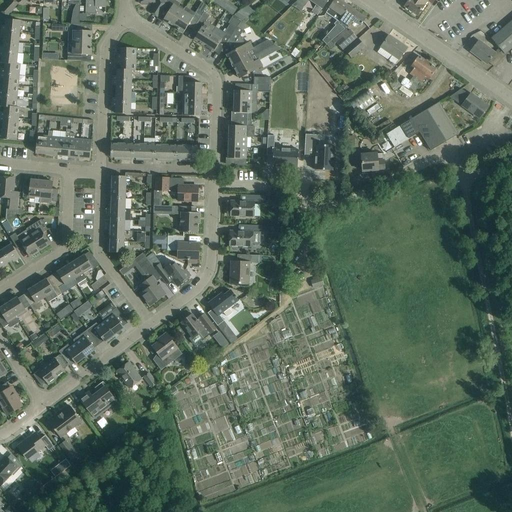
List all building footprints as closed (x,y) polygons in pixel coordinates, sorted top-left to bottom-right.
[(10,0),(1,10),(6,16),(18,3),(14,0),(10,0)] [(86,0),(86,14),(96,14),(96,5),(106,5),(105,12),(106,12),(106,0),(86,0)] [(159,0),(151,13),(157,17),(165,4),(159,0)] [(169,11),(163,20),(169,24),(170,23),(174,26),(183,11),(178,7),(180,3),(176,0),(175,0),(168,0),(164,8),(169,11)] [(226,0),(214,0),(213,2),(225,9),(230,2),(226,0)] [(297,0),(292,5),(301,11),(308,0),(297,0)] [(310,0),(311,0),(317,4),(312,12),(318,16),(324,5),(328,0),(310,0)] [(331,30),(327,35),(323,40),(327,44),(332,40),(345,29),(342,26),(339,23),(341,22),(340,21),(350,7),(340,0),(334,0),(326,12),(337,20),(334,24),(336,25),(331,30)] [(408,0),(404,6),(417,15),(425,4),(427,1),(432,4),(434,0),(408,0)] [(183,11),(174,26),(178,28),(177,29),(183,33),(189,24),(194,27),(201,16),(186,7),(183,11)] [(366,17),(350,7),(340,21),(341,22),(339,23),(342,26),(347,29),(352,21),(360,26),(361,24),(362,24),(363,22),(362,22),(366,17)] [(245,23),(252,16),(241,9),(234,15),(245,23)] [(199,31),(194,40),(204,46),(216,27),(206,21),(210,15),(204,12),(201,16),(194,27),(199,31)] [(236,28),(241,21),(233,16),(229,23),(231,25),(236,28)] [(2,25),(1,30),(20,32),(21,21),(6,19),(5,26),(2,25)] [(511,20),(491,38),(498,46),(501,50),(505,54),(511,47),(511,20)] [(236,28),(229,40),(235,44),(241,35),(244,30),(241,28),(244,23),(241,21),(236,28)] [(91,43),(91,38),(92,38),(92,31),(82,31),(82,25),(72,24),(69,24),(68,42),(91,43)] [(216,27),(204,46),(214,52),(216,48),(221,51),(229,40),(236,28),(231,25),(229,25),(224,32),(221,30),(216,27)] [(335,43),(336,42),(343,50),(357,37),(350,29),(348,31),(346,29),(340,34),(332,40),(335,43)] [(4,35),(4,41),(19,42),(20,32),(1,30),(1,34),(4,35)] [(274,44),(268,39),(253,48),(250,42),(246,44),(241,35),(235,44),(239,48),(227,55),(233,66),(251,57),(269,47),(274,44)] [(381,47),(389,52),(393,55),(389,60),(395,64),(399,59),(407,48),(389,35),(381,47)] [(345,51),(351,57),(364,46),(358,39),(345,51)] [(488,62),(494,66),(506,55),(505,54),(501,50),(500,52),(497,50),(495,52),(479,40),(470,51),(487,64),(488,62)] [(0,46),(0,51),(18,53),(19,42),(4,41),(3,47),(0,46)] [(91,43),(68,42),(68,60),(81,61),(81,55),(92,55),(92,48),(91,48),(91,43)] [(274,44),(269,47),(273,53),(281,48),(274,44)] [(117,60),(136,60),(136,48),(121,48),(121,54),(117,54),(117,60)] [(2,63),(5,63),(20,65),(20,64),(17,63),(18,53),(0,51),(0,56),(2,56),(2,63)] [(401,83),(408,88),(409,87),(428,62),(418,55),(412,64),(411,66),(414,68),(410,73),(414,76),(410,81),(405,77),(401,83)] [(251,57),(233,66),(239,78),(262,66),(259,59),(254,62),(251,57)] [(120,72),(132,72),(132,70),(136,71),(136,60),(117,60),(117,64),(121,64),(120,72)] [(158,71),(158,66),(158,61),(153,61),(150,61),(149,71),(158,71)] [(427,78),(429,79),(437,69),(428,62),(409,87),(415,91),(418,86),(417,85),(420,80),(424,83),(427,78)] [(1,69),(1,74),(19,75),(20,65),(5,63),(5,69),(1,69)] [(330,75),(324,68),(318,73),(324,80),(330,75)] [(113,82),(132,82),(132,72),(120,72),(117,71),(117,76),(113,76),(113,82)] [(4,78),(3,85),(18,86),(19,75),(1,74),(0,78),(4,78)] [(315,74),(311,78),(324,95),(319,99),(333,116),(343,108),(315,74)] [(179,76),(178,93),(201,94),(202,83),(192,83),(192,76),(179,76)] [(254,84),(258,84),(271,85),(271,77),(254,77),(254,84)] [(397,79),(390,84),(395,90),(402,85),(397,79)] [(116,85),(116,92),(131,93),(132,82),(113,82),(113,85),(116,85)] [(344,83),(341,87),(346,91),(349,88),(344,83)] [(234,90),(234,101),(257,102),(258,84),(254,84),(253,84),(248,84),(248,91),(234,90)] [(0,90),(0,95),(17,97),(18,86),(3,85),(3,91),(0,90)] [(461,89),(453,94),(450,97),(460,104),(468,93),(461,89)] [(348,102),(357,115),(375,103),(366,90),(348,102)] [(112,97),(112,103),(131,103),(131,93),(116,92),(116,98),(112,97)] [(183,93),(183,104),(201,105),(201,94),(178,93),(183,93)] [(471,93),(462,106),(479,118),(488,106),(471,93)] [(1,106),(5,107),(20,108),(20,107),(16,107),(17,97),(0,95),(0,99),(2,100),(1,106)] [(236,113),(235,119),(252,119),(252,113),(257,113),(257,102),(234,101),(234,113),(236,113)] [(427,109),(446,142),(459,134),(439,102),(427,109)] [(115,113),(131,114),(131,103),(112,103),(112,107),(116,107),(115,113)] [(183,115),(191,116),(201,116),(201,105),(183,104),(183,115)] [(0,112),(0,116),(19,119),(20,108),(5,107),(4,112),(0,112)] [(420,132),(431,151),(446,142),(427,109),(386,134),(395,147),(420,132)] [(0,121),(3,122),(3,128),(18,130),(19,119),(0,116),(0,121)] [(229,125),(229,136),(247,137),(255,137),(255,126),(251,126),(252,119),(235,119),(235,125),(229,125)] [(348,122),(350,132),(360,129),(357,119),(348,122)] [(0,138),(17,140),(18,130),(3,128),(2,134),(0,133),(0,138)] [(36,153),(47,154),(49,131),(48,136),(47,136),(37,135),(36,153)] [(47,154),(58,155),(59,137),(52,136),(53,131),(49,131),(47,154)] [(58,155),(68,156),(71,133),(66,132),(66,138),(59,137),(58,155)] [(68,156),(79,157),(81,139),(74,138),(75,133),(71,133),(68,156)] [(306,134),(304,155),(316,156),(315,169),(332,171),(334,146),(320,145),(320,135),(306,134)] [(268,135),(267,155),(273,155),(272,166),(298,167),(299,149),(274,148),(275,135),(268,135)] [(229,136),(228,147),(247,148),(247,137),(229,136)] [(81,139),(79,157),(90,158),(92,140),(82,139),(81,139)] [(114,159),(122,159),(122,143),(111,143),(111,157),(114,157),(114,159)] [(130,158),(133,158),(133,144),(122,143),(122,159),(129,160),(130,158)] [(136,160),(143,160),(144,144),(133,144),(133,158),(136,158),(136,160)] [(151,158),(154,158),(155,144),(144,144),(143,160),(151,160),(151,158)] [(157,160),(165,161),(166,145),(155,144),(154,158),(158,158),(157,160)] [(173,159),(176,159),(176,145),(166,145),(165,161),(173,161),(173,159)] [(179,161),(187,161),(187,145),(176,145),(176,159),(179,159),(179,161)] [(187,145),(187,161),(194,162),(194,160),(198,160),(198,146),(187,145)] [(234,165),(246,165),(247,148),(228,147),(228,158),(235,159),(234,165)] [(377,153),(371,153),(361,154),(363,171),(378,170),(378,169),(385,169),(384,159),(384,154),(377,154),(377,153)] [(6,219),(18,214),(18,208),(19,192),(13,192),(15,178),(0,176),(0,196),(8,197),(6,219)] [(110,187),(126,187),(126,176),(112,176),(112,179),(110,179),(110,187)] [(157,190),(154,190),(154,205),(162,205),(162,190),(178,191),(178,200),(188,201),(198,201),(198,186),(184,185),(184,178),(157,177),(157,187),(157,190)] [(35,197),(40,197),(42,180),(31,179),(30,186),(24,186),(23,196),(23,198),(35,199),(35,197)] [(45,203),(51,203),(51,201),(57,201),(58,189),(52,189),(53,181),(42,180),(40,197),(46,198),(45,203)] [(112,195),(112,198),(126,198),(126,187),(110,187),(110,195),(112,195)] [(230,216),(240,216),(254,216),(254,201),(263,202),(264,195),(251,195),(250,201),(231,200),(230,216)] [(109,201),(109,208),(125,209),(126,198),(112,198),(111,201),(109,201)] [(180,232),(187,232),(197,233),(198,222),(200,222),(200,213),(195,212),(195,207),(185,206),(175,206),(175,214),(181,214),(180,232)] [(111,216),(111,219),(125,220),(125,209),(109,208),(109,216),(111,216)] [(41,219),(27,228),(30,234),(40,250),(50,244),(43,233),(48,230),(44,223),(41,219)] [(109,222),(109,230),(125,231),(125,220),(111,219),(111,223),(109,222)] [(267,231),(267,226),(262,226),(262,225),(249,225),(249,231),(230,230),(230,246),(240,246),(252,246),(253,231),(262,232),(262,231),(267,231)] [(12,240),(18,249),(23,245),(30,257),(40,250),(30,234),(27,229),(17,235),(16,233),(10,236),(12,240)] [(110,238),(110,241),(124,242),(125,231),(109,230),(108,238),(110,238)] [(168,236),(168,250),(179,251),(179,258),(188,258),(188,260),(189,260),(189,263),(197,263),(197,259),(198,259),(199,243),(184,243),(184,236),(174,236),(168,236)] [(124,242),(110,241),(110,244),(108,244),(108,252),(124,252),(124,242)] [(12,244),(2,250),(9,262),(12,260),(13,262),(20,258),(12,244)] [(2,250),(0,250),(0,267),(1,269),(8,265),(7,263),(9,262),(2,250)] [(89,251),(76,260),(84,273),(93,267),(94,269),(100,265),(89,251)] [(143,253),(134,259),(143,272),(147,270),(152,277),(146,281),(141,285),(145,291),(141,294),(146,300),(150,305),(154,302),(166,294),(156,282),(162,278),(155,268),(152,264),(143,253)] [(253,255),(247,255),(237,254),(237,262),(231,261),(231,283),(249,284),(249,262),(258,263),(258,261),(261,262),(261,255),(253,255)] [(76,260),(67,266),(75,279),(78,283),(87,278),(84,273),(76,260)] [(161,263),(155,268),(162,278),(165,283),(171,278),(178,287),(189,278),(189,277),(191,275),(186,270),(184,271),(180,266),(178,267),(174,262),(165,269),(161,263)] [(58,273),(53,276),(63,293),(78,283),(75,279),(67,266),(57,272),(58,273)] [(95,283),(98,288),(108,281),(104,275),(95,283)] [(47,278),(37,284),(49,302),(63,293),(53,276),(47,280),(47,278)] [(322,276),(311,280),(313,288),(324,285),(322,276)] [(29,291),(24,295),(30,305),(34,311),(36,309),(36,310),(38,308),(40,307),(43,305),(40,300),(45,297),(49,302),(37,284),(28,290),(29,291)] [(214,321),(218,325),(221,329),(218,325),(223,322),(223,321),(224,320),(220,314),(224,311),(227,316),(228,316),(232,313),(232,312),(229,307),(238,300),(236,297),(237,297),(236,295),(235,296),(230,290),(224,295),(222,292),(209,303),(213,309),(208,313),(214,321)] [(18,297),(8,302),(18,317),(27,311),(25,308),(30,305),(24,295),(18,298),(18,297)] [(88,301),(80,307),(84,312),(92,306),(88,301)] [(0,322),(3,327),(9,324),(11,327),(20,321),(18,317),(8,302),(0,307),(0,322)] [(69,305),(65,308),(68,313),(73,310),(69,305)] [(115,334),(124,327),(121,323),(126,320),(116,307),(102,318),(105,321),(115,334)] [(190,338),(195,344),(203,338),(208,334),(216,328),(205,314),(199,318),(201,319),(198,321),(192,314),(181,322),(192,337),(190,338)] [(97,322),(88,329),(97,341),(102,338),(105,342),(115,334),(105,321),(99,326),(97,322)] [(223,322),(218,325),(221,329),(231,343),(237,339),(223,321),(223,322)] [(59,330),(55,325),(50,329),(54,334),(59,330)] [(88,329),(74,340),(86,356),(95,349),(92,345),(97,341),(88,329)] [(30,335),(33,340),(38,336),(35,331),(30,335)] [(177,347),(173,341),(167,334),(158,340),(159,342),(153,347),(159,355),(154,359),(161,369),(169,363),(176,358),(182,354),(177,348),(177,347)] [(47,338),(45,335),(35,342),(37,345),(47,338)] [(59,351),(62,355),(68,363),(73,360),(76,364),(86,356),(74,340),(73,340),(76,343),(71,347),(68,344),(59,351)] [(60,354),(47,364),(57,378),(65,372),(63,369),(68,365),(62,357),(60,354)] [(117,371),(123,379),(129,387),(141,378),(129,362),(117,371)] [(33,374),(42,385),(46,382),(48,384),(57,378),(47,364),(33,374)] [(144,376),(152,387),(157,383),(149,372),(144,376)] [(93,415),(95,418),(117,401),(112,395),(106,387),(107,386),(103,381),(95,387),(98,392),(91,398),(88,393),(89,392),(80,399),(86,407),(93,415)] [(0,402),(7,415),(22,406),(11,387),(9,388),(6,383),(0,386),(0,402)] [(49,422),(61,437),(82,421),(77,414),(71,406),(49,422)] [(17,446),(27,459),(45,445),(49,450),(54,446),(45,435),(41,439),(36,432),(17,446)] [(111,436),(110,436),(110,435),(109,435),(108,435),(107,434),(106,435),(105,435),(104,435),(104,436),(103,436),(103,437),(103,438),(103,439),(103,440),(104,441),(104,442),(105,442),(106,443),(107,443),(108,443),(109,442),(110,442),(110,441),(111,441),(111,440),(111,439),(111,438),(111,437),(111,436)] [(60,444),(71,460),(77,455),(66,440),(60,444)] [(18,467),(13,463),(6,456),(0,462),(0,486),(12,474),(11,474),(18,467)] [(35,484),(30,489),(34,493),(40,488),(35,484)]
